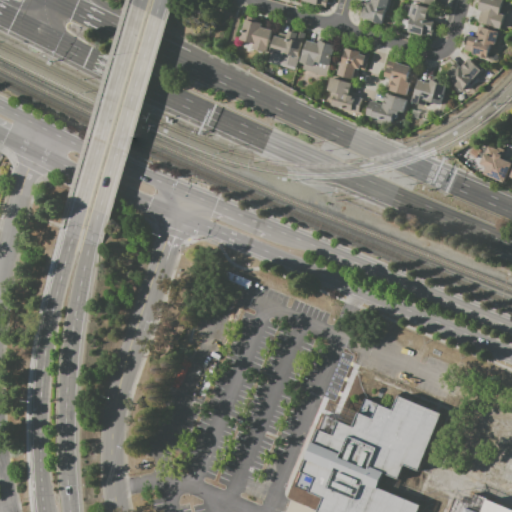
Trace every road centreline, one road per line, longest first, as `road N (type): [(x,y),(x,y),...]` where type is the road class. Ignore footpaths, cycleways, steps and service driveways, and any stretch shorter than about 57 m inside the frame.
road 1 (trunk): [(120,71),(511,245)]
road 2 (secondary): [(143,8),(70,258),(42,414)]
road 3 (trunk): [(511,208),(224,79)]
road 4 (secondary): [(72,511),(72,369),(103,213)]
road 5 (secondary): [(511,329),(266,228)]
road 6 (secondary): [(188,193),(0,108)]
road 7 (secondary): [(103,213),(162,18)]
road 8 (secondary): [(179,218),(358,292)]
road 9 (trunk): [(224,79),(57,1)]
road 10 (residential): [(45,131),(5,254),(0,295)]
road 11 (secondary): [(358,292),(511,356)]
road 12 (tertiary): [(140,330),(117,399),(114,492)]
road 13 (secondary): [(37,152),(179,218)]
road 14 (trunk): [(224,79),(191,50),(94,0)]
